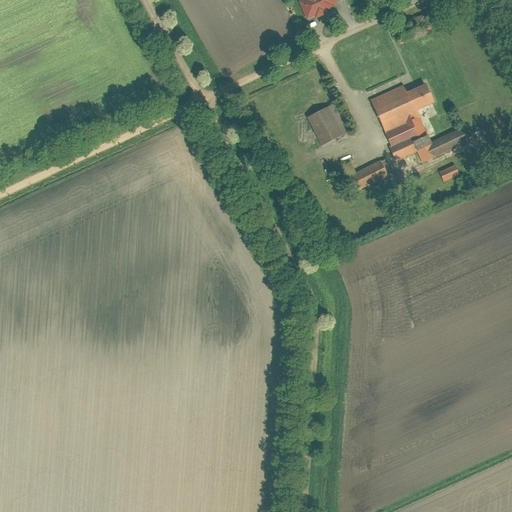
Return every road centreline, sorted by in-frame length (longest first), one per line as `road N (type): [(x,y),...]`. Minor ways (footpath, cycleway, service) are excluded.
road 1 (track): [(302,511),(314,311),(201,100)]
road 2 (unclassified): [(424,0),(201,100)]
road 3 (track): [(0,193),(201,100)]
